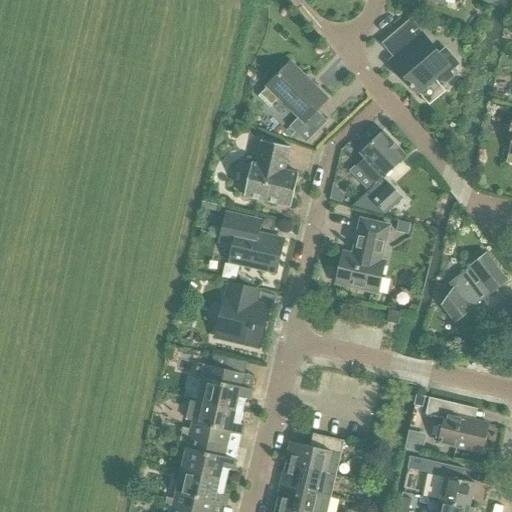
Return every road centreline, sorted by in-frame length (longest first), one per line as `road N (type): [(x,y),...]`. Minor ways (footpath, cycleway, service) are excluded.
road 1 (residential): [(511,212),(468,198),(342,49),(373,20),(379,0)]
road 2 (residential): [(287,345),(511,395)]
road 3 (residential): [(287,345),(334,145)]
road 4 (residential): [(249,511),(287,345)]
